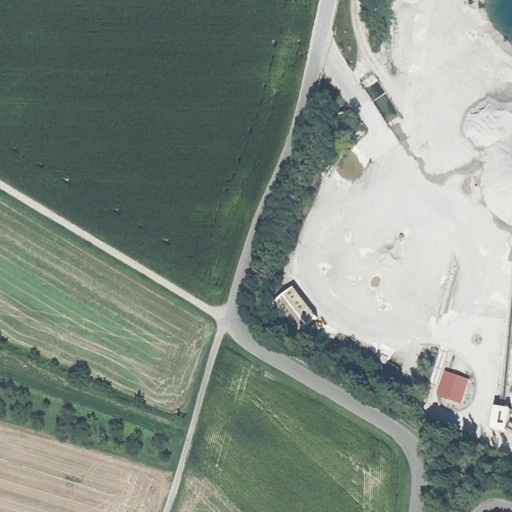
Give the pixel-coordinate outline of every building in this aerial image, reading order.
[(389,261),(436,276),(445,250),(398,235),(389,261)] [(272,297),(291,329),(313,316),(293,284),(272,297)] [(376,335),(370,345),(380,352),(387,341),(376,335)] [(370,345),(367,351),(377,357),(380,352),(370,345)] [(390,359),(387,365),(397,370),(400,365),(390,359)] [(449,370),(441,392),(461,399),(469,378),(449,370)] [(511,406),(496,405),(494,426),(510,428),(511,408),(511,406)]
